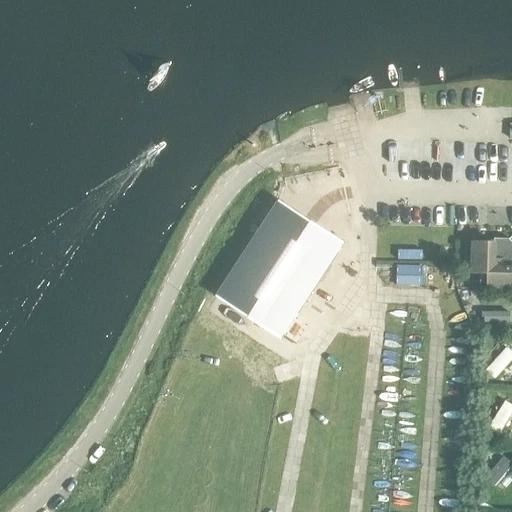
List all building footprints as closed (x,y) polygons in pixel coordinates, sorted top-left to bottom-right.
[(283,337),(344,238),(280,198),(218,296),(283,337)] [(489,289),(511,289),(511,243),(509,240),(498,239),(498,243),(474,243),(473,272),(482,272),(482,287),(489,288),(489,289)] [(511,311),(485,311),(485,322),(510,322),(511,311)] [(511,351),(507,347),(487,369),(495,377),(511,358),(511,351)] [(511,404),(505,400),(489,426),(499,433),(511,412),(511,404)] [(511,463),(503,456),(487,477),(496,485),(511,464),(511,463)]
